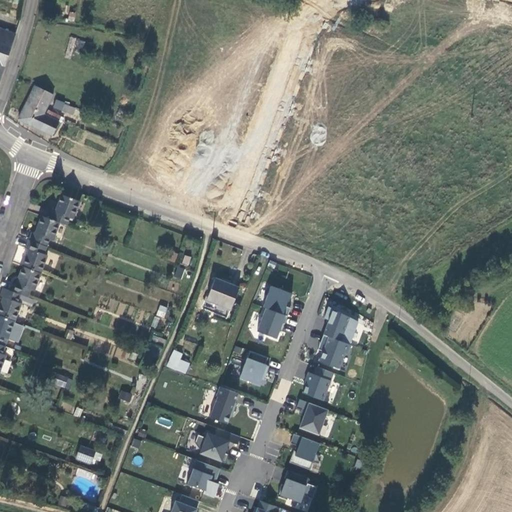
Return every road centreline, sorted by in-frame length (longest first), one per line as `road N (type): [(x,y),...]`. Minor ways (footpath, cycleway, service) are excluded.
road 1 (residential): [(348,0),(315,22),(236,237)]
road 2 (residential): [(325,271),(253,460),(222,511)]
road 3 (unclassified): [(325,271),(381,298),(511,405)]
road 4 (unclassified): [(34,157),(236,237)]
